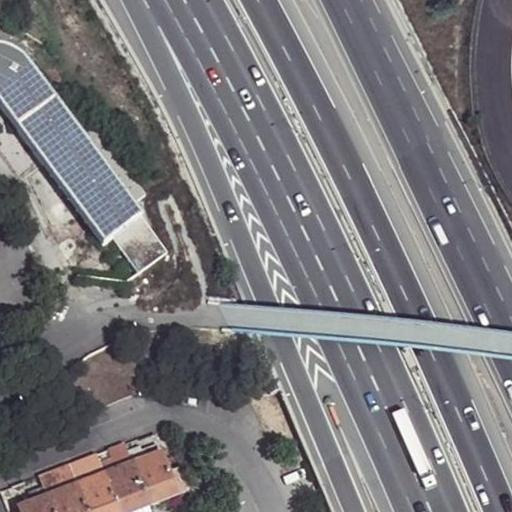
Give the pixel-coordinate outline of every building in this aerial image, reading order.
[(132,265),(140,277),(155,298),(195,271),(197,270),(187,257),(177,264),(134,207),(83,138),(31,67),(26,60),(13,52),(0,47),(0,106),(104,248),(115,241),(132,265)] [(83,138),(134,207),(148,197),(97,128),(83,138)] [(118,274),(132,265),(115,241),(104,248),(101,252),(118,274)] [(155,298),(140,277),(125,290),(124,298),(150,303),(155,298)] [(111,452),(116,463),(130,458),(127,451),(125,446),(111,452)] [(127,451),(130,458),(143,452),(141,446),(127,451)] [(143,452),(130,458),(150,509),(189,495),(179,469),(167,473),(163,461),(157,447),(143,452)] [(98,457),(83,463),(87,474),(102,469),(98,457)] [(174,457),(163,461),(167,473),(179,469),(174,457)] [(130,458),(116,463),(120,473),(106,479),(118,511),(143,511),(150,509),(130,458)] [(83,463),(69,468),(73,480),(77,490),(91,485),(87,474),(83,463)] [(116,463),(102,469),(106,479),(120,473),(116,463)] [(69,468),(59,472),(63,483),(73,480),(69,468)] [(91,485),(77,490),(85,511),(118,511),(106,479),(102,469),(87,474),(91,485)] [(59,472),(41,479),(45,490),(63,483),(59,472)] [(63,483),(45,490),(53,511),(85,511),(77,490),(73,480),(63,483)] [(35,507),(22,511),(53,511),(45,490),(31,496),(35,507)]
